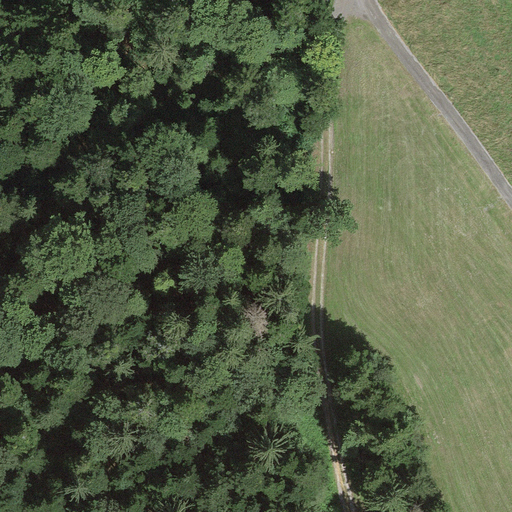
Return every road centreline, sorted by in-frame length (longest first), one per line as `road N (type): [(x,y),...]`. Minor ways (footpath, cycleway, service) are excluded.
road 1 (track): [(353,0),(337,29),(328,80),(320,305),(345,511)]
road 2 (residential): [(370,0),(511,197)]
